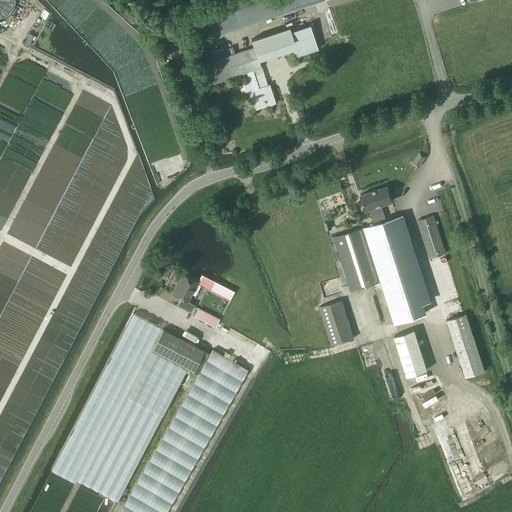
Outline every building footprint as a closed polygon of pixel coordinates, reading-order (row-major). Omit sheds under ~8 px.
[(198,16),(200,22),(202,26),(203,30),(217,25),(220,31),(233,27),(271,14),(314,0),(255,0),(227,9),(214,14),(213,11),(198,16)] [(317,48),(309,24),(290,30),(289,26),(251,39),(253,46),(207,62),(214,82),(246,71),(249,80),(242,82),(246,93),(248,92),(254,109),(275,102),(269,84),(267,85),(258,60),(293,48),(295,56),(317,48)] [(420,153),(413,162),(419,166),(425,157),(420,153)] [(374,224),(333,237),(350,290),(381,281),(394,323),(426,313),(422,302),(430,300),(403,214),(386,220),(381,205),(392,201),(387,186),(361,194),(365,210),(370,209),(374,224)] [(429,259),(439,255),(441,262),(446,261),(443,254),(446,253),(433,215),(417,221),(429,259)] [(190,312),(194,305),(187,302),(197,283),(182,275),(172,294),(181,299),(178,305),(190,312)] [(331,345),(353,339),(341,301),(319,308),(331,345)] [(197,308),(194,316),(199,318),(203,311),(197,308)] [(465,377),(484,370),(466,313),(446,320),(465,377)] [(133,314),(52,471),(75,483),(77,480),(84,483),(83,484),(118,502),(187,369),(193,372),(193,371),(198,374),(118,511),(165,511),(248,370),(213,349),(210,354),(204,350),(133,314)] [(394,336),(407,376),(427,370),(414,329),(394,336)]
